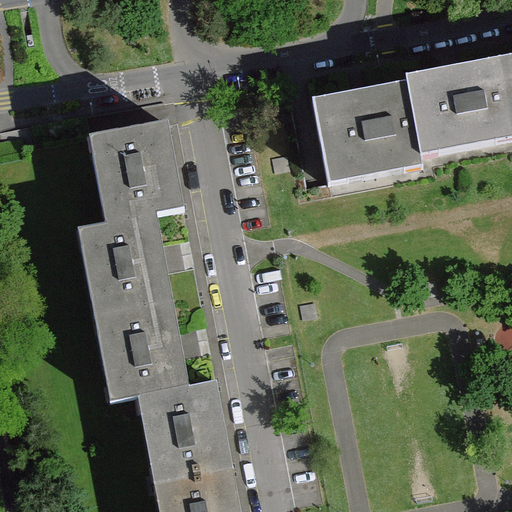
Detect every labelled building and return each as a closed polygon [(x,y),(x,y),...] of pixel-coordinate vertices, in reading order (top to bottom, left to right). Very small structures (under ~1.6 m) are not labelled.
[(511,61),(501,64),(511,122),(511,61)] [(407,82),(408,86),(422,160),(511,142),(511,122),(501,64),(407,82)] [(408,86),(315,104),(330,187),(424,170),(422,160),(408,86)] [(185,213),(169,127),(90,142),(106,228),(159,219),(185,213)] [(159,219),(106,228),(79,233),(96,319),(175,304),(159,219)] [(421,284),(424,299),(438,296),(436,281),(421,284)] [(175,304),(96,319),(112,405),(139,400),(191,390),(175,304)] [(191,390),(139,400),(156,486),(234,472),(218,385),(191,390)] [(242,511),(234,472),(156,486),(160,511),(242,511)]
